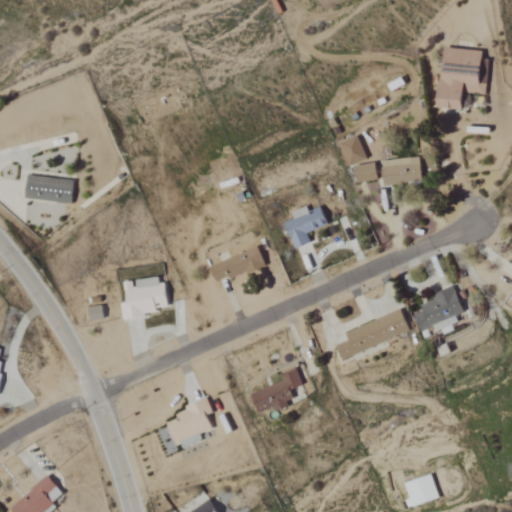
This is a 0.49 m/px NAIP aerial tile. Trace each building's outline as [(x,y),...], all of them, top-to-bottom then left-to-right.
[(486,51),(446,49),(442,109),(465,110),(466,94),(487,95),(488,84),(484,84),(486,51)] [(407,85),(404,78),(390,85),(393,92),(407,85)] [(368,159),(359,137),(341,144),(351,166),(368,159)] [(420,156),(381,159),(383,185),(422,183),(420,156)] [(356,166),(357,182),(378,181),(377,164),(356,166)] [(75,182),(29,175),(26,198),(72,205),(75,182)] [(295,248),(312,241),(308,231),(328,223),(321,207),(311,211),(308,205),(290,213),(292,216),(283,220),(295,248)] [(266,265),(258,245),(209,264),(217,284),(266,265)] [(123,318),(170,312),(165,275),(126,280),(129,299),(121,301),(123,318)] [(430,294),(432,298),(420,303),(422,309),(414,313),(422,334),(458,320),(456,315),(464,312),(454,285),(430,294)] [(92,322),(106,320),(104,306),(90,308),(92,322)] [(343,331),(347,341),(336,345),(342,358),(410,333),(401,309),(343,331)] [(257,411),(274,404),(277,411),(290,405),(287,395),(304,388),(297,371),(249,390),(257,411)] [(174,410),(177,417),(167,421),(178,449),(203,439),(201,432),(212,428),(208,417),(214,415),(207,398),(174,410)] [(9,506),(13,511),(45,511),(66,495),(48,473),(9,506)] [(414,508),(440,499),(433,475),(406,484),(414,508)] [(219,511),(210,500),(193,511),(219,511)]
